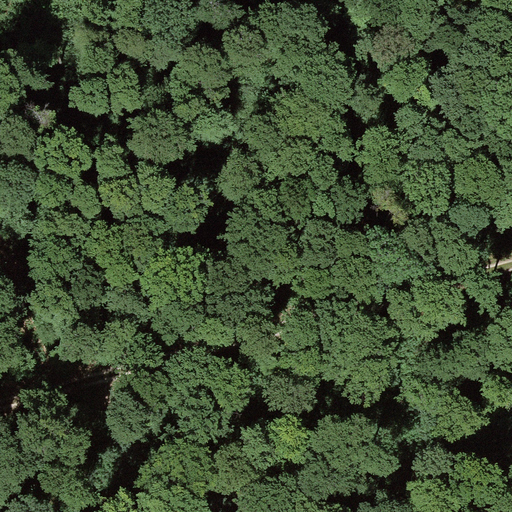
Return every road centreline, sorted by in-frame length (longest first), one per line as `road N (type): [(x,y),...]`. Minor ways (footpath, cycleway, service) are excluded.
road 1 (track): [(511,264),(0,402)]
road 2 (track): [(511,465),(390,511)]
